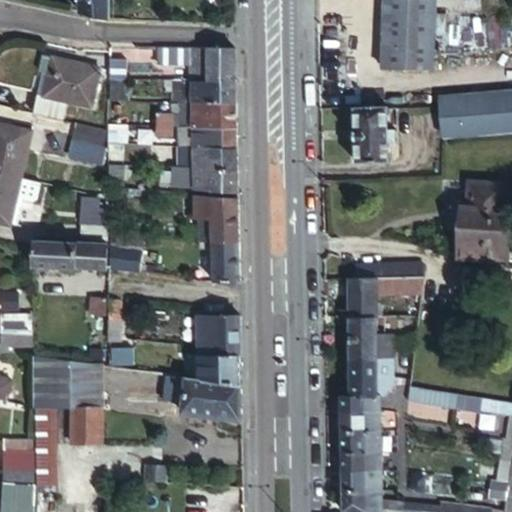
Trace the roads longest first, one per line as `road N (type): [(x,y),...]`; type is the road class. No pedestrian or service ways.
road 1 (secondary): [(256,0),(265,449)]
road 2 (secondary): [(300,448),(292,0)]
road 3 (residential): [(230,36),(104,32),(0,14)]
